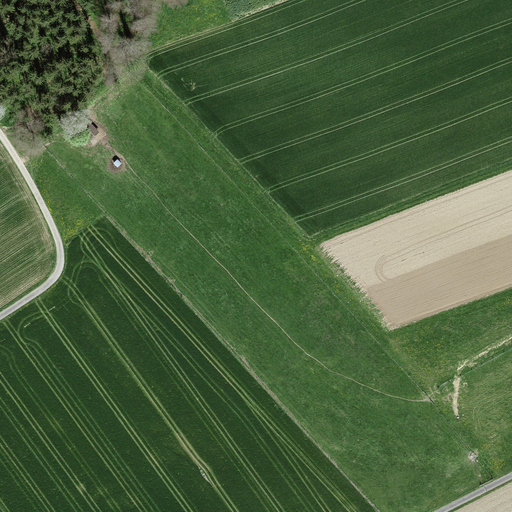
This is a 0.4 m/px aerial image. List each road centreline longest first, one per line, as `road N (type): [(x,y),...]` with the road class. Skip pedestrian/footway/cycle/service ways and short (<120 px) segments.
road 1 (track): [(0,316),(48,282),(61,256),(45,210),(0,133)]
road 2 (track): [(72,0),(158,93)]
